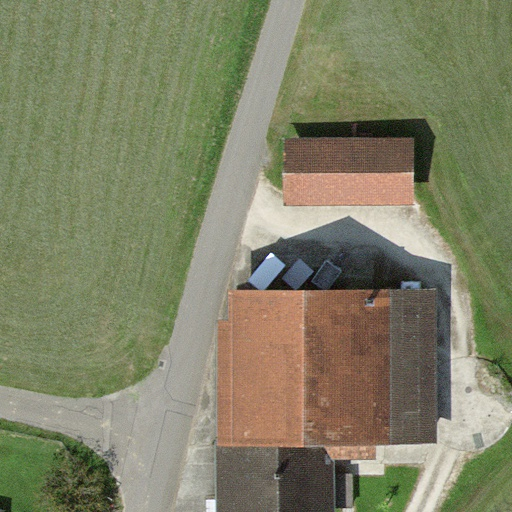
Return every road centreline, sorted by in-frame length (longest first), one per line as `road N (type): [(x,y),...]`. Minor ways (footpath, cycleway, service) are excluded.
road 1 (unclassified): [(147,511),(293,0)]
road 2 (track): [(423,511),(452,451),(466,378),(455,302),(430,240),(378,217),(234,201)]
road 3 (track): [(168,422),(0,391)]
